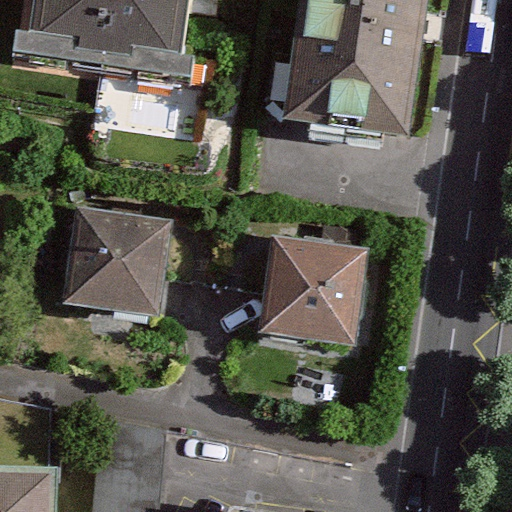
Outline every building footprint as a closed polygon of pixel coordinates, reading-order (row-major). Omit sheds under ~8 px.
[(42,0),(37,41),(186,61),(194,0),(42,0)] [(301,0),(280,141),(411,160),(435,0),(301,0)] [(75,227),(66,320),(164,330),(173,237),(75,227)] [(270,251),(255,344),(357,359),(371,266),(270,251)] [(171,511),(172,430),(98,430),(97,511),(171,511)] [(58,511),(59,484),(0,482),(0,511),(58,511)]
